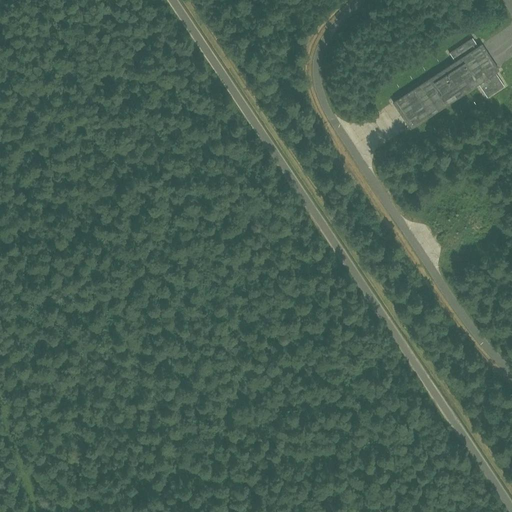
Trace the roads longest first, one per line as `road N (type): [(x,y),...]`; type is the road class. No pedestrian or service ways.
road 1 (unclassified): [(168,0),(508,511)]
road 2 (track): [(41,511),(0,382)]
